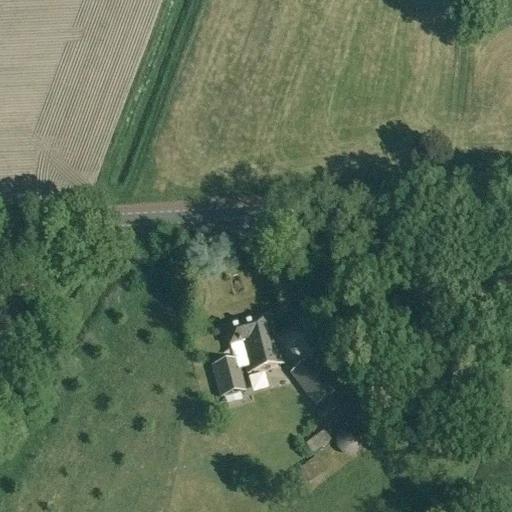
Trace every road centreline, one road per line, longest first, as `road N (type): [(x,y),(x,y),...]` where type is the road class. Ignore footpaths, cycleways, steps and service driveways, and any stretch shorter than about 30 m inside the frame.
road 1 (primary): [(511,183),(269,209),(0,221)]
road 2 (track): [(486,511),(368,409),(237,211)]
